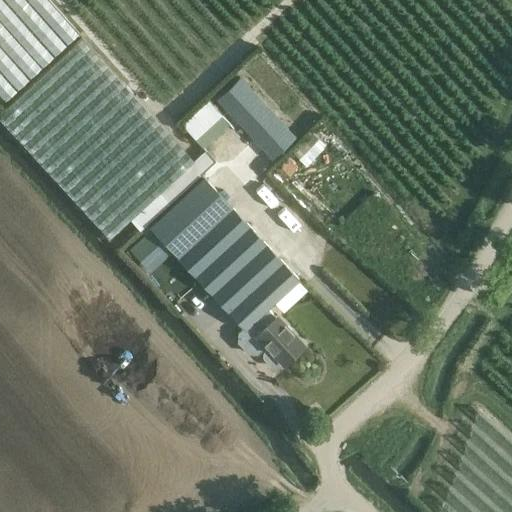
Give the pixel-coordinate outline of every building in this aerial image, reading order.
[(194,161),(82,39),(0,113),(0,119),(109,238),(130,220),(139,230),(215,160),(206,151),(194,161)] [(240,77),(216,99),(272,158),(295,136),(240,77)] [(207,100),(182,124),(196,139),(222,115),(207,100)] [(311,130),(291,151),(305,165),(325,144),(311,130)] [(288,157),(276,169),(284,178),(297,166),(288,157)] [(300,278),(205,175),(149,226),(245,330),(251,324),(259,332),(256,335),(267,347),(264,351),(263,353),(263,357),(272,367),(275,368),(279,367),(283,364),(304,345),(277,315),(275,317),(267,309),(300,278)] [(401,398),(395,407),(432,427),(437,417),(401,398)]
